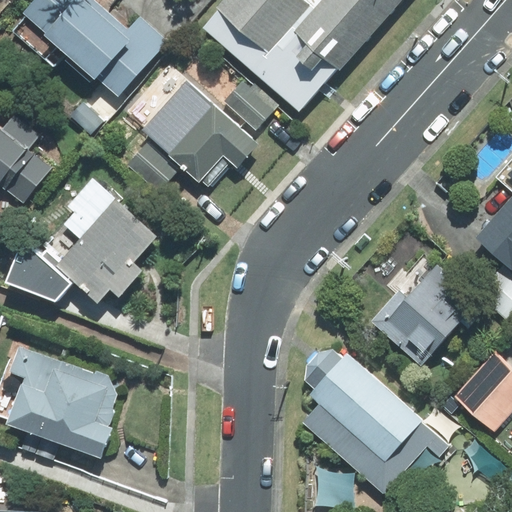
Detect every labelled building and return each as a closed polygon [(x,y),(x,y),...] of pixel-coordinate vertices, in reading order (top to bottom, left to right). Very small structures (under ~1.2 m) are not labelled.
[(155,54),(94,0),(45,0),(34,12),(123,91),(155,54)] [(401,0),(228,0),(207,26),(308,111),(401,0)] [(278,109),(241,82),(225,103),(262,130),(278,109)] [(257,143),(192,86),(153,129),(206,175),(227,151),(240,162),(257,143)] [(5,133),(0,128),(0,178),(24,198),(47,170),(28,154),(42,137),(18,118),(5,133)] [(158,235),(96,180),(74,206),(83,213),(52,248),(104,295),(158,235)] [(511,203),(484,236),(511,260),(511,203)] [(53,265),(18,252),(5,285),(40,298),(53,265)] [(407,293),(382,322),(426,360),(477,302),(438,268),(412,298),(407,293)] [(61,363),(24,349),(17,367),(31,372),(14,417),(105,451),(114,427),(105,424),(118,391),(59,369),(61,363)] [(511,410),(511,366),(500,355),(463,395),(497,426),(511,410)] [(436,434),(351,356),(317,392),(329,403),(314,419),(387,486),(436,434)]
